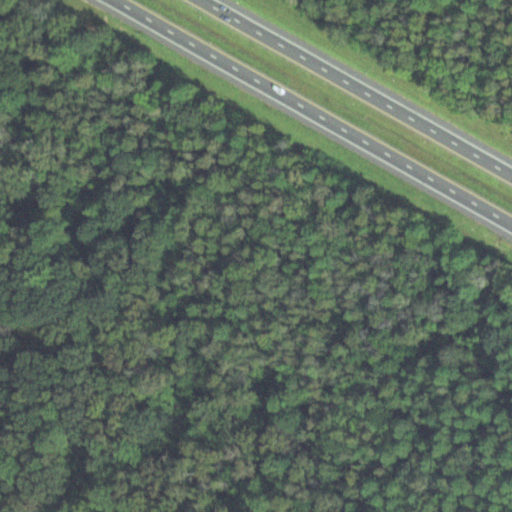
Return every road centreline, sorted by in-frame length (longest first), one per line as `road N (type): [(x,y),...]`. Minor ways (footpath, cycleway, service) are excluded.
road 1 (motorway): [(117,0),(511,222)]
road 2 (motorway): [(511,172),(205,0)]
